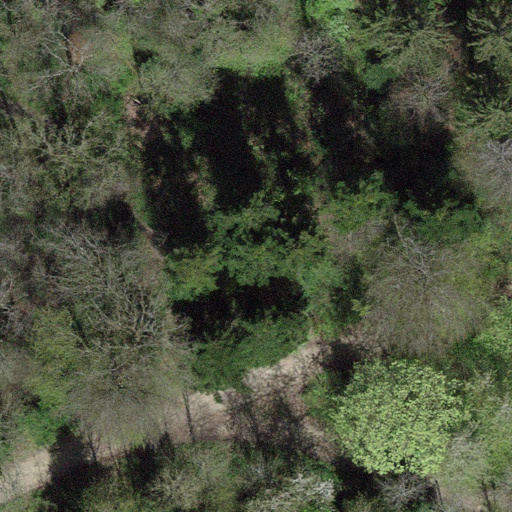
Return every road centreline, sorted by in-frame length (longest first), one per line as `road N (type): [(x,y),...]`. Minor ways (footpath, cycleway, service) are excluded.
road 1 (track): [(511,510),(206,401)]
road 2 (track): [(511,299),(206,401)]
road 3 (track): [(206,401),(0,488)]
